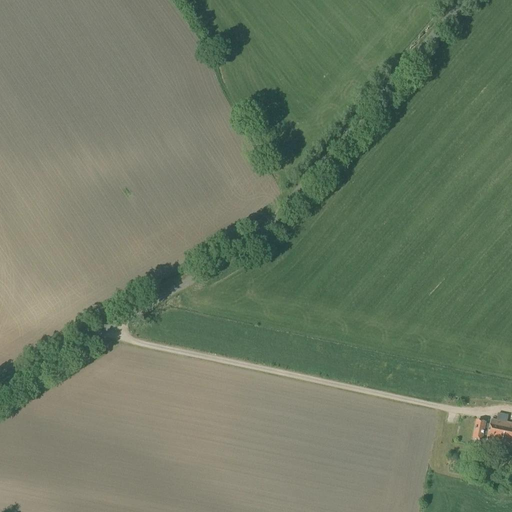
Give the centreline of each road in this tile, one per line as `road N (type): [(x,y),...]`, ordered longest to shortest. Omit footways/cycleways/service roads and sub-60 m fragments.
road 1 (unclassified): [(0,394),(251,238),(460,0)]
road 2 (unknown): [(116,324),(134,347),(440,411),(511,412)]
